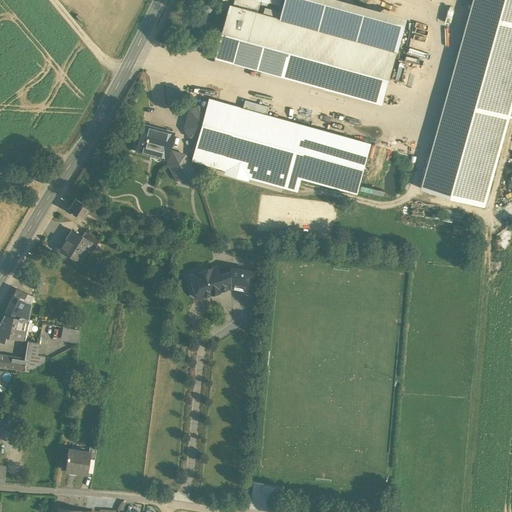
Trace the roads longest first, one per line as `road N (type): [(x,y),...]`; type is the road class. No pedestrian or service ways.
road 1 (track): [(467,511),(490,220),(413,191)]
road 2 (primary): [(0,278),(160,0)]
